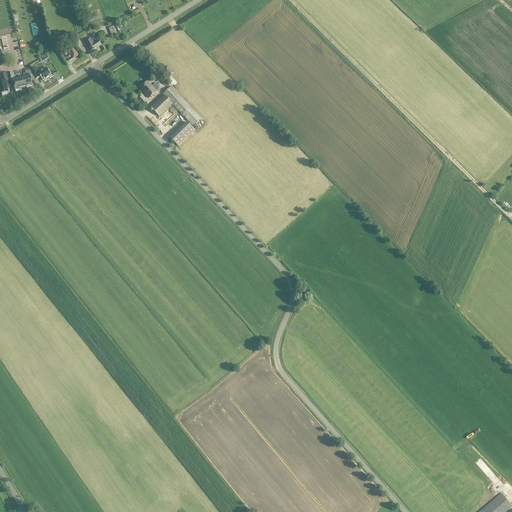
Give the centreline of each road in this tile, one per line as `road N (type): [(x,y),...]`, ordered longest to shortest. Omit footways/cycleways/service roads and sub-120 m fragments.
road 1 (unclassified): [(404,511),(277,366),(276,341),(292,297),(288,277),(91,66)]
road 2 (unclassified): [(91,66),(197,0)]
